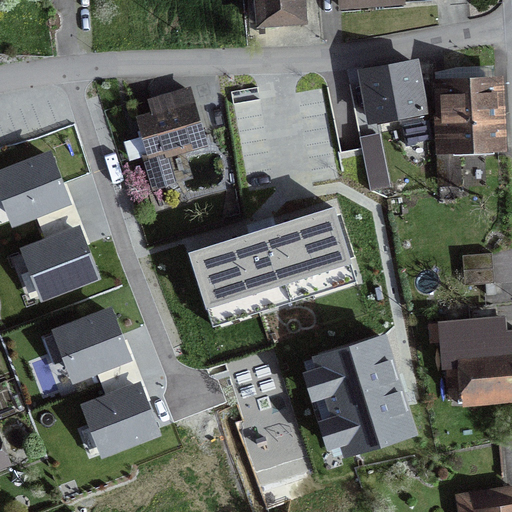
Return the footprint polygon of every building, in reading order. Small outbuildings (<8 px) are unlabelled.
[(298,0),(257,0),(259,20),(300,16),(298,0)] [(413,59),(364,67),(373,115),(421,107),(413,59)] [(496,76),(439,78),(441,146),(499,144),(496,76)] [(186,88),(151,97),(156,114),(140,118),(150,155),(200,142),(186,88)] [(52,144),(0,164),(0,189),(12,222),(73,198),(52,144)] [(454,160),(438,161),(439,185),(455,184),(454,160)] [(333,198),(188,244),(212,321),(357,276),(333,198)] [(80,218),(20,241),(41,295),(101,272),(80,218)] [(488,254),(461,257),(464,285),(483,283),(491,282),(488,254)] [(493,293),(491,282),(483,283),(484,293),(493,293)] [(114,302),(53,325),(74,379),(135,356),(114,302)] [(381,338),(319,358),(349,454),(411,435),(381,338)] [(511,338),(446,345),(452,402),(511,396),(511,338)] [(140,376),(80,400),(101,454),(161,430),(140,376)] [(511,511),(511,496),(511,488),(457,497),(459,511),(511,511)]
